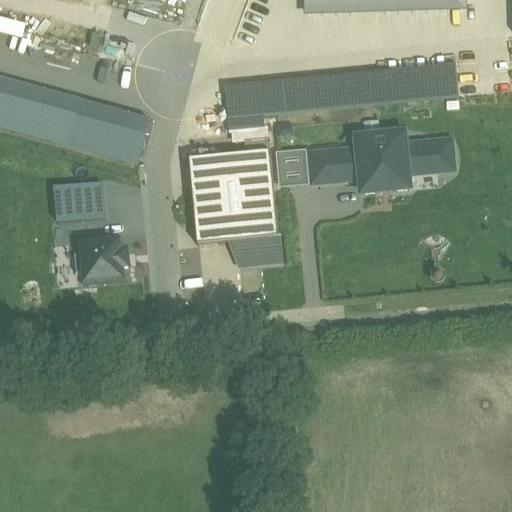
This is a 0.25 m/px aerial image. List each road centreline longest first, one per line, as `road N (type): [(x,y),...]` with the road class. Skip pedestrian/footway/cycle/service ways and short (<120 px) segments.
road 1 (unclassified): [(511,312),(170,343)]
road 2 (residential): [(170,343),(156,177),(189,46)]
road 3 (unclassified): [(170,343),(0,358)]
